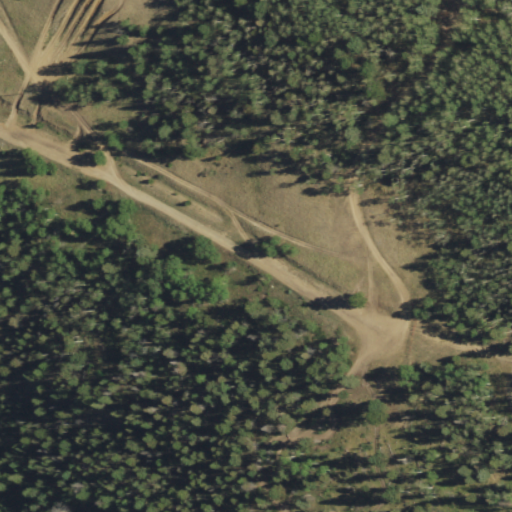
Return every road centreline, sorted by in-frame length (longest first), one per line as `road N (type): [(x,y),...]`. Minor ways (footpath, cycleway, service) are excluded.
road 1 (track): [(511,68),(456,77),(424,146),(409,327)]
road 2 (track): [(267,511),(338,401)]
